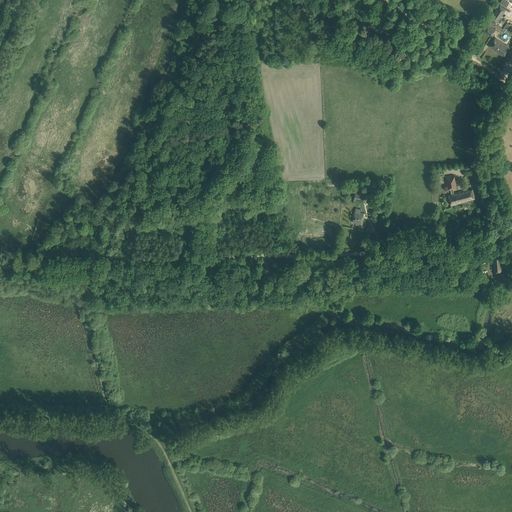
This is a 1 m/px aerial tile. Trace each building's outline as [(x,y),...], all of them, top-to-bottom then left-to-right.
[(495,25),(506,9),(498,4),(487,20),(495,25)] [(490,37),(495,30),(487,24),(483,31),(490,37)] [(509,48),(505,45),(495,38),(489,46),(503,56),(509,48)] [(454,175),(445,177),(447,190),(450,190),(451,194),(454,193),(453,189),(456,189),(454,175)] [(475,199),(472,189),(469,190),(468,190),(454,193),(451,194),(448,195),(451,206),(475,199)] [(366,202),(367,194),(355,192),(354,200),(366,202)] [(361,224),(362,219),(364,213),(361,212),(361,210),(356,208),(355,211),(354,217),(352,222),(361,224)] [(501,271),(500,256),(493,256),(494,272),(501,271)]
